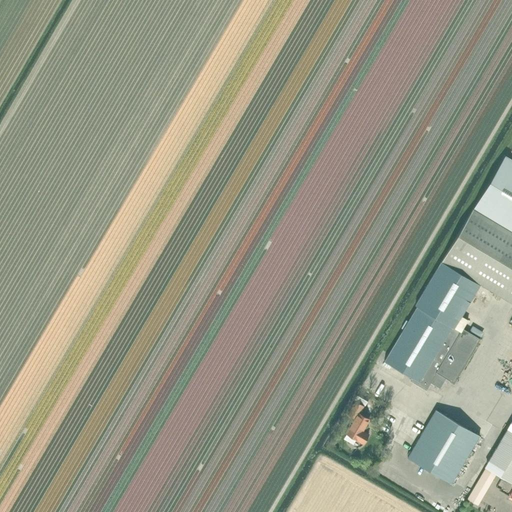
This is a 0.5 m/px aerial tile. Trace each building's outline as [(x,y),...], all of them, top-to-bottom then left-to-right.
[(511,303),(511,159),(505,155),(473,208),(441,262),(415,305),(417,306),(384,362),(412,378),(410,380),(425,389),(427,388),(431,382),(438,386),(440,386),(445,378),(454,383),(480,339),(474,336),(469,333),(463,329),(468,320),(461,316),(480,284),(511,303)] [(364,406),(360,403),(356,401),(348,414),(354,419),(346,433),(363,443),(368,435),(363,431),(371,418),(360,412),(364,406)] [(451,484),(480,436),(436,409),(407,457),(451,484)] [(485,467),(476,483),(487,489),(496,474),(511,483),(511,422),(485,467)] [(473,487),(483,465),(474,461),(464,483),(473,487)] [(470,493),(467,499),(478,505),(481,499),(470,493)]
